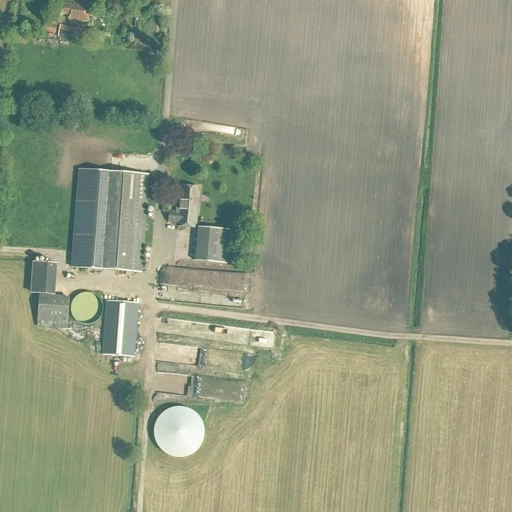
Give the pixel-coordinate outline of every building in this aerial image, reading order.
[(68,20),(88,22),(90,6),(59,3),(58,15),(69,15),(68,20)] [(57,26),(56,26),(56,23),(45,21),(44,27),(43,37),(47,38),(48,33),(56,34),(57,26)] [(60,26),(58,38),(85,42),(85,41),(90,42),(92,32),(60,26)] [(80,171),(73,268),(141,273),(148,176),(80,171)] [(169,212),(168,223),(177,223),(177,227),(196,229),(200,193),(197,192),(198,188),(183,186),(182,197),(180,197),(180,203),(177,203),(176,213),(169,212)] [(202,226),(199,260),(232,264),(235,230),(202,226)] [(56,297),(57,276),(33,274),(31,296),(39,296),(56,297)] [(73,300),(71,304),(71,309),(71,314),(73,318),(76,321),(80,324),(85,325),(89,325),(94,324),(98,321),(101,318),(103,314),(103,309),(103,304),(101,300),(98,297),(94,294),(89,293),(85,293),(80,294),(76,297),(73,300)] [(107,302),(103,355),(134,358),(138,304),(107,302)]
